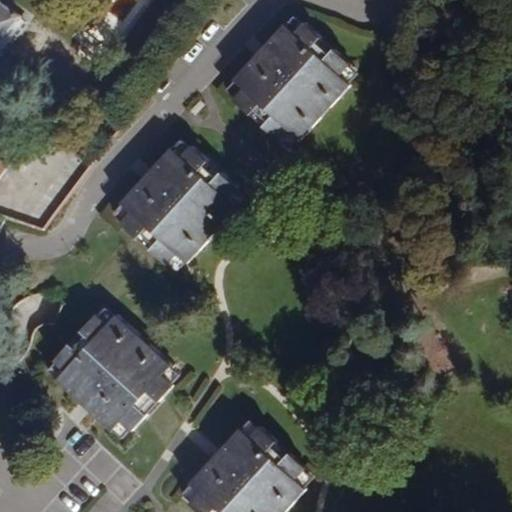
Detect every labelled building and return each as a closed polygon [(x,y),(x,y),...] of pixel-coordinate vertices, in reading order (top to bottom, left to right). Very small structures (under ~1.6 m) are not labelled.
[(0,0),(0,36),(22,4),(15,0),(0,0)] [(0,44),(4,47),(30,9),(22,4),(0,36),(0,44)] [(348,66),(357,54),(312,13),(301,23),(290,13),(239,69),(250,79),(241,90),(286,131),(296,120),(307,130),(358,76),(348,66)] [(34,137),(10,119),(0,131),(0,138),(21,153),(34,137)] [(99,156),(110,141),(86,123),(75,138),(99,156)] [(199,137),(188,148),(176,137),(125,192),(137,205),(127,216),(169,255),(180,245),(192,255),(244,200),(232,189),(242,177),(199,137)] [(0,179),(21,153),(0,138),(0,179)] [(153,356),(163,346),(108,293),(97,305),(86,295),(44,340),(55,350),(44,361),(100,413),(110,402),(120,411),(163,366),(153,356)] [(290,458),(300,446),(256,405),(245,416),(233,406),(183,461),(194,471),(184,482),(215,511),(261,511),(301,468),(290,458)]
